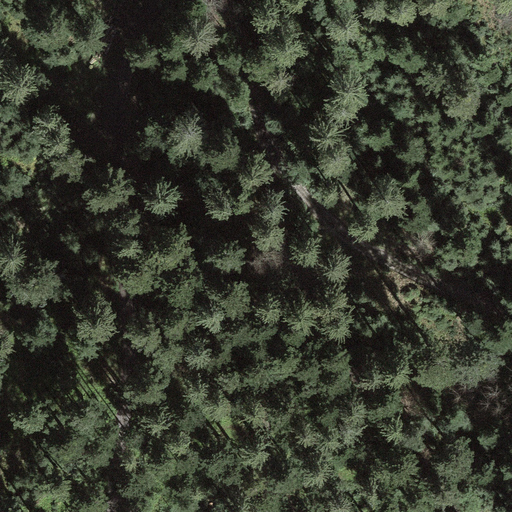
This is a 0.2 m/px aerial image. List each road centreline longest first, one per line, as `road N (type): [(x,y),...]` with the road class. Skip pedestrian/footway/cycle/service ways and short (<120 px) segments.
road 1 (track): [(155,0),(126,76),(118,511)]
road 2 (track): [(269,164),(258,423),(269,511)]
road 3 (track): [(0,279),(126,76)]
